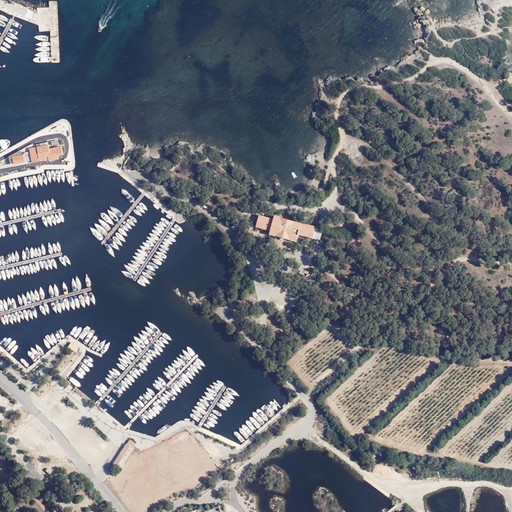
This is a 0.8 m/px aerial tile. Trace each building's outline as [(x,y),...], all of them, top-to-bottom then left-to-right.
[(48,145),(29,149),(31,162),(48,159),(47,157),(50,156),(49,148),(48,145)] [(58,160),(57,156),(63,155),(61,146),(49,148),(50,156),(47,157),(48,159),(48,162),(58,160)] [(23,155),(11,157),(13,164),(24,162),(23,155)] [(209,198),(206,203),(208,204),(207,205),(209,207),(210,206),(212,207),(214,203),(213,202),(213,201),(209,198)] [(313,239),(314,238),(316,228),(317,227),(302,223),(301,224),(296,223),(296,222),(281,218),(281,219),(275,217),(274,219),(260,215),(257,227),(271,231),(271,233),(276,234),(276,235),(281,237),(287,238),(291,240),(292,239),(297,240),(299,234),(313,239)] [(316,228),(314,238),(321,240),(323,230),(316,228)] [(76,352),(79,347),(72,342),(68,347),(76,352)] [(127,444),(113,465),(120,469),(134,448),(127,444)]
